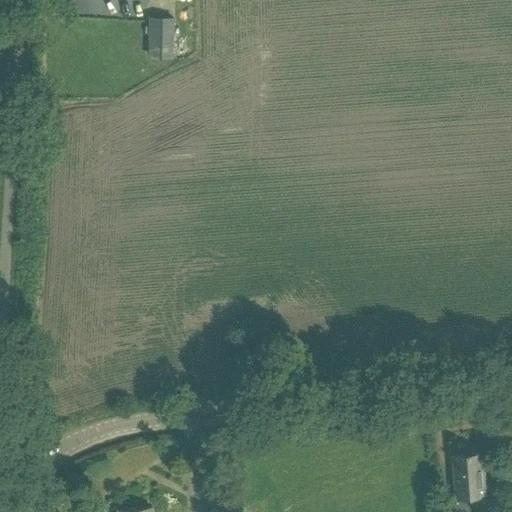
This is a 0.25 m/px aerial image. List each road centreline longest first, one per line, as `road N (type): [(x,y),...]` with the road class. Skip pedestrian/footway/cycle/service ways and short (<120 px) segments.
road 1 (tertiary): [(33,472),(72,442),(133,423),(511,389)]
road 2 (unclassified): [(0,323),(11,0)]
